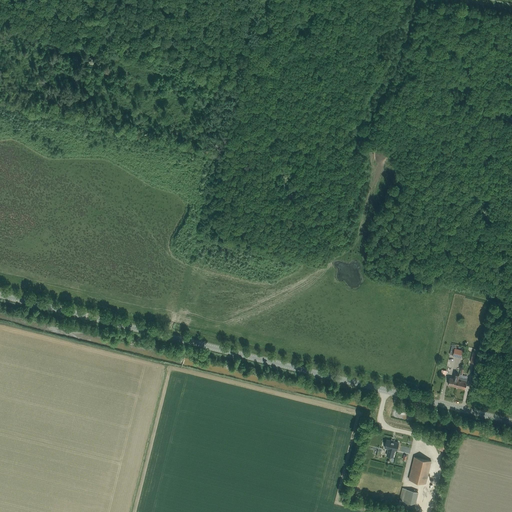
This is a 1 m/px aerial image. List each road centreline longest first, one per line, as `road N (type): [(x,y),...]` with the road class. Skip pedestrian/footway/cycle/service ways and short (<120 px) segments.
road 1 (tertiary): [(511,422),(0,295)]
road 2 (track): [(369,128),(362,224),(349,249),(325,268)]
